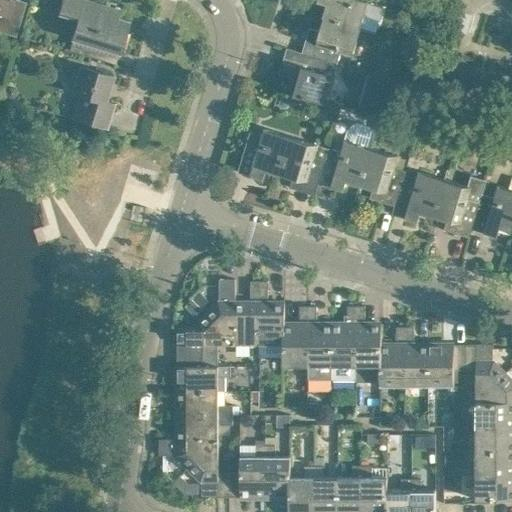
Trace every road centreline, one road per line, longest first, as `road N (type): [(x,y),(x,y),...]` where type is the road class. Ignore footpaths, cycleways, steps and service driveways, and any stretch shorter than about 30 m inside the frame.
road 1 (residential): [(511,315),(180,219)]
road 2 (residential): [(118,510),(144,336),(180,219)]
road 3 (residential): [(180,219),(230,41),(215,3)]
